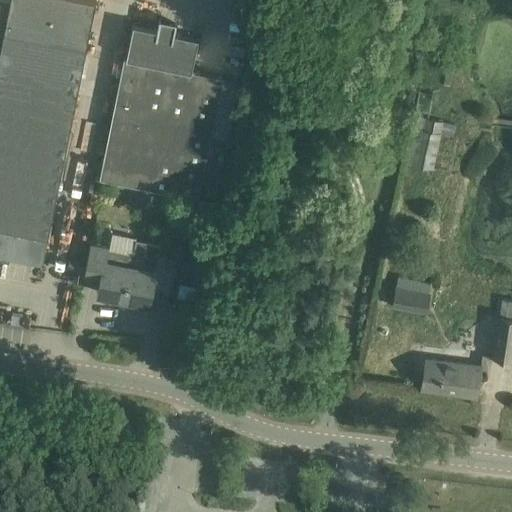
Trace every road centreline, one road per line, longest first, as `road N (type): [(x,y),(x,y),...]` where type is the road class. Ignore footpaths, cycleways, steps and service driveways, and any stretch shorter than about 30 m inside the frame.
road 1 (unclassified): [(0,362),(143,382),(269,434),(511,465)]
road 2 (unknown): [(3,362),(62,223),(111,0)]
